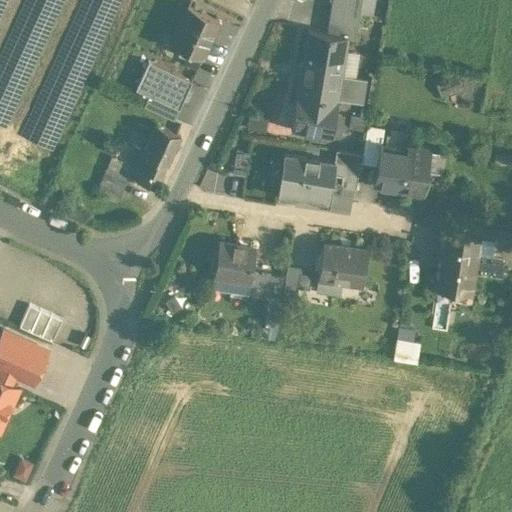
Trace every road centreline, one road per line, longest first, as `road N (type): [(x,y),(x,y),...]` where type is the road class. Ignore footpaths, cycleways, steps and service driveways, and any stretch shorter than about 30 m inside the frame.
road 1 (unclassified): [(268,0),(177,196),(143,242),(105,269)]
road 2 (unclassified): [(105,269),(119,323),(114,349),(38,511)]
road 3 (residential): [(105,269),(82,248),(0,210)]
